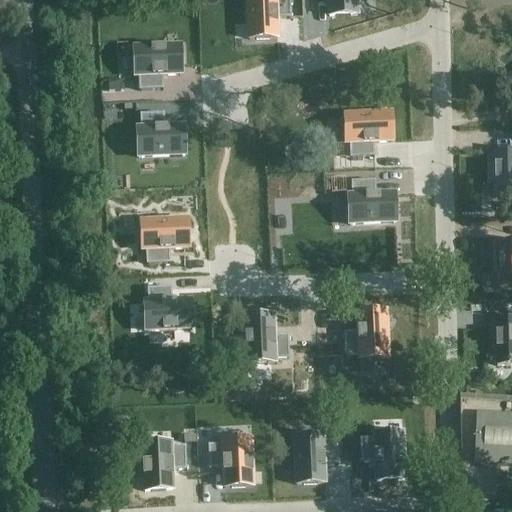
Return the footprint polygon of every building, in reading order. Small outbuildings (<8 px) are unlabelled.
[(246,0),(249,41),(250,41),(275,40),(277,40),(276,21),(290,20),(289,0),(246,0)] [(327,0),(329,18),(330,18),(355,17),(357,17),(355,0),(327,0)] [(179,49),(134,51),(134,52),(135,77),(135,79),(139,78),(139,92),(162,91),(161,77),(181,77),(180,75),(179,50),(179,49)] [(141,131),(137,131),(137,133),(138,158),(138,159),(184,157),(184,156),(183,131),(183,129),(164,130),(163,116),(140,117),(141,131)] [(390,116),(345,118),(345,119),(346,144),(346,146),(350,146),(350,160),(373,159),(372,145),(392,144),(392,142),(390,117),(390,116)] [(511,154),(490,155),(491,186),(495,186),(495,200),(511,199),(511,154)] [(352,198),(348,198),(349,226),(395,225),(395,223),(394,198),(394,197),(375,197),(374,183),(351,184),(352,198)] [(187,223),(141,224),(141,226),(142,251),(142,252),(146,252),(146,266),(169,265),(169,251),(188,251),(188,249),(187,224),(187,223)] [(511,245),(494,245),(495,276),(499,276),(500,290),(511,290),(511,245)] [(148,305),(145,305),(146,333),(191,332),(190,304),(171,305),(170,292),(171,292),(171,290),(171,291),(148,292),(148,305)] [(346,335),(343,335),(343,336),(344,335),(345,358),(359,358),(359,361),(387,360),(385,315),(357,316),(358,335),(346,336),(346,335)] [(272,320),(245,321),(246,366),(274,365),(274,361),(288,361),(287,338),(288,338),(285,338),(285,339),(273,339),(272,320)] [(511,322),(492,323),(492,354),(497,354),(497,368),(511,367),(511,322)] [(475,462),(475,464),(511,465),(511,416),(478,415),(477,416),(483,416),(482,434),(477,433),(476,444),(481,445),(480,463),(475,462)] [(361,464),(360,464),(360,465),(363,465),(363,464),(375,464),(376,483),(404,482),(402,437),(374,438),(374,441),(360,442),(361,464)] [(295,441),(294,441),(296,487),(297,486),(322,485),(324,485),(323,466),(337,466),(336,443),(322,443),(322,440),(321,440),(295,441)] [(209,471),(208,471),(211,471),(223,470),(224,489),(252,488),(250,443),(222,444),(222,448),(208,448),(209,471)] [(144,447),(142,447),(144,493),(146,493),(171,492),(172,492),(171,473),(185,472),(184,449),(170,450),(170,446),(169,446),(144,447)]
